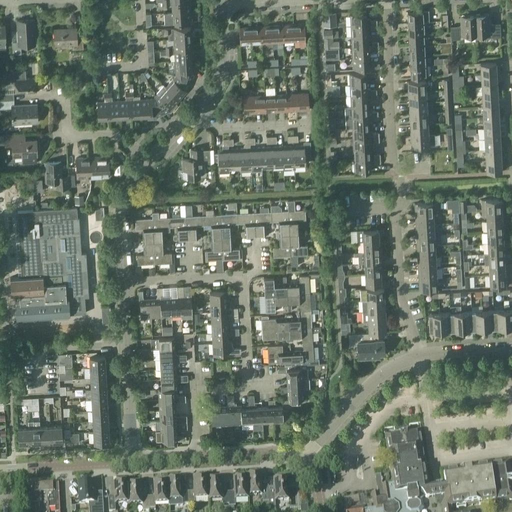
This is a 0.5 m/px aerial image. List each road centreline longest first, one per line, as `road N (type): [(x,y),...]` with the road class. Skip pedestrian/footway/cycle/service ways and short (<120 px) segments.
road 1 (residential): [(150,165),(117,136),(65,130),(63,101),(90,69),(139,67),(141,0)]
road 2 (residential): [(195,456),(194,388),(247,386),(242,275)]
road 3 (residential): [(392,209),(382,0)]
road 4 (residential): [(121,284),(133,460)]
road 5 (residential): [(303,461),(384,371),(417,354)]
road 6 (residential): [(417,354),(392,209)]
road 7 (tertiary): [(133,460),(0,467)]
road 8 (residential): [(150,165),(118,224),(121,284)]
